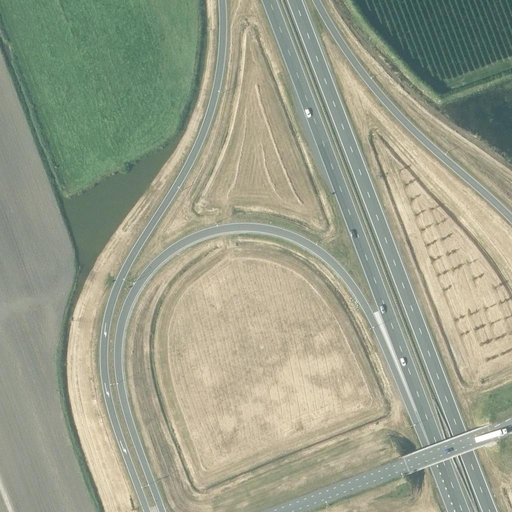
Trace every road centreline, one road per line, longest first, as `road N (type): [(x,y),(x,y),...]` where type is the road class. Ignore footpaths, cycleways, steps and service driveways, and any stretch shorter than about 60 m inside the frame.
road 1 (trunk): [(161,511),(123,404),(119,329),(136,287),(161,257),(195,236),(237,227),(296,238),(350,282),(446,471)]
road 2 (trunk): [(490,511),(295,0)]
road 3 (trunk): [(222,0),(221,64),(206,126),(106,318),(108,402),(146,511)]
road 4 (trunk): [(267,0),(446,471)]
road 5 (trunk): [(511,218),(364,78),(316,0)]
road 6 (trunk): [(511,426),(282,511)]
